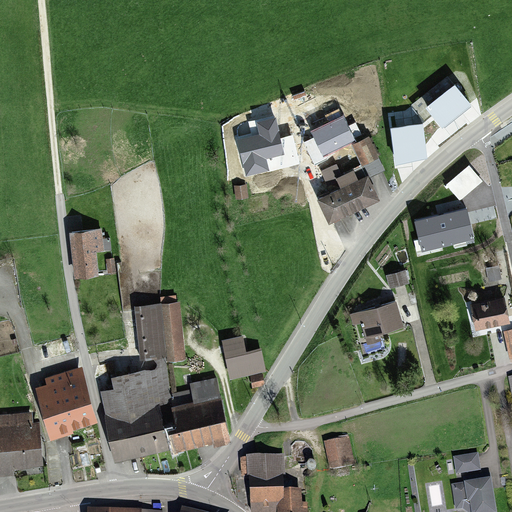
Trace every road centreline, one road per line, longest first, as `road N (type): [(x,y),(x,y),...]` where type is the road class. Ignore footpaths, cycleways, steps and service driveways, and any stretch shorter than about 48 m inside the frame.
road 1 (tertiary): [(250,423),(353,256),(409,190),(475,131)]
road 2 (residential): [(58,208),(119,489)]
road 3 (residential): [(250,423),(315,422),(498,373)]
road 4 (track): [(38,0),(58,208)]
road 5 (residential): [(511,254),(487,149),(475,131)]
